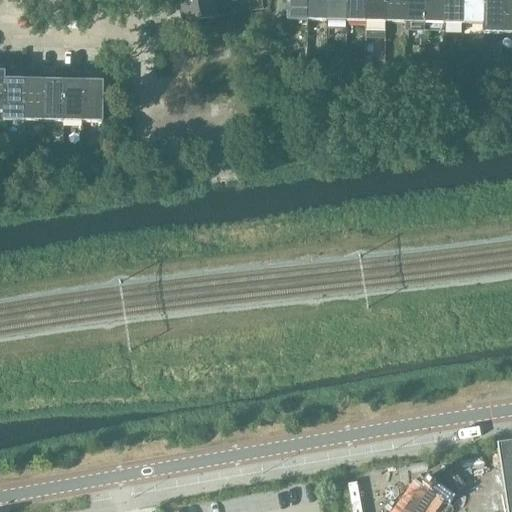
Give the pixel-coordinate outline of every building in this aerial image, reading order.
[(178,0),(183,24),(218,18),(215,0),(178,0)] [(307,22),(307,0),(287,0),(287,22),(307,22)] [(327,23),(327,0),(307,0),(307,22),(327,23)] [(346,23),(346,0),(327,0),(327,23),(346,23)] [(346,0),(346,23),(366,24),(366,0),(346,0)] [(366,0),(366,24),(385,24),(385,0),(366,0)] [(385,0),(385,24),(405,25),(405,0),(385,0)] [(405,0),(405,25),(424,25),(424,0),(405,0)] [(424,0),(424,25),(444,26),(444,0),(424,0)] [(444,0),(444,26),(463,26),(464,0),(444,0)] [(464,0),(463,26),(482,27),(483,27),(483,0),(464,0)] [(482,35),(503,35),(503,0),(483,0),(483,27),(482,27),(482,35)] [(511,0),(503,0),(503,35),(511,35),(511,0)] [(3,122),(24,123),(24,76),(5,76),(4,76),(4,114),(3,114),(3,122)] [(24,123),(43,123),(44,76),(24,76),(24,123)] [(43,123),(62,124),(63,77),(44,76),(43,123)] [(63,77),(62,124),(82,124),(83,77),(63,77)] [(83,77),(82,124),(102,124),(103,78),(83,77)] [(511,511),(511,442),(497,445),(507,511),(511,511)] [(420,471),(390,511),(449,511),(458,499),(420,471)]
